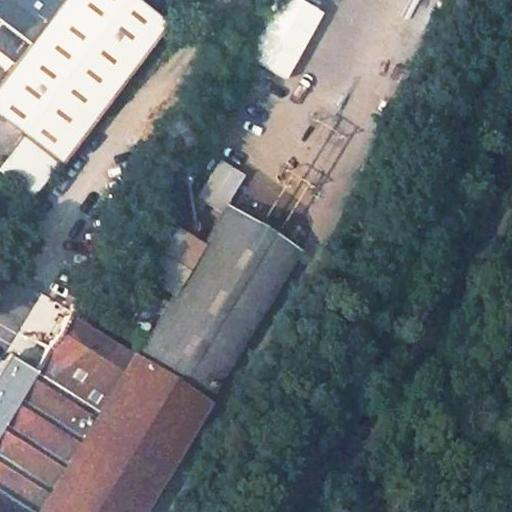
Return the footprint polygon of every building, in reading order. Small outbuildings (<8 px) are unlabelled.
[(51,168),(125,72),(160,26),(125,0),(0,0),(0,61),(2,63),(0,64),(0,127),(11,136),(51,168)] [(11,136),(0,150),(0,182),(28,198),(51,168),(11,136)] [(64,314),(0,419),(0,511),(140,511),(208,402),(204,401),(295,251),(292,249),(223,206),(177,283),(158,314),(133,356),(64,314)] [(78,222),(44,274),(70,290),(103,239),(78,222)] [(166,275),(147,307),(158,314),(177,283),(166,275)]
